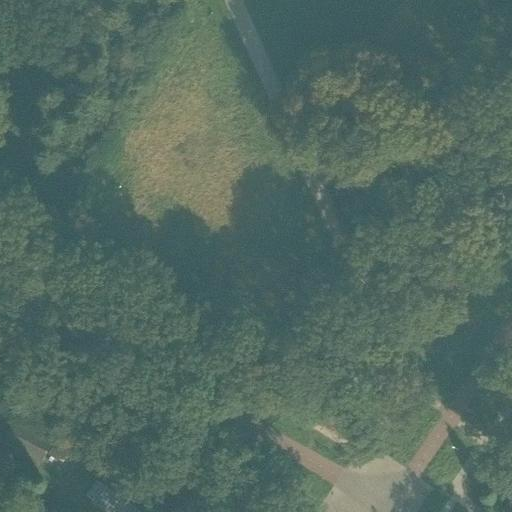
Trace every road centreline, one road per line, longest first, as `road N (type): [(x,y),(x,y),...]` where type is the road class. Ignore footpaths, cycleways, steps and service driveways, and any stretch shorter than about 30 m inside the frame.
road 1 (unclassified): [(346,484),(0,285)]
road 2 (residential): [(511,326),(381,511)]
